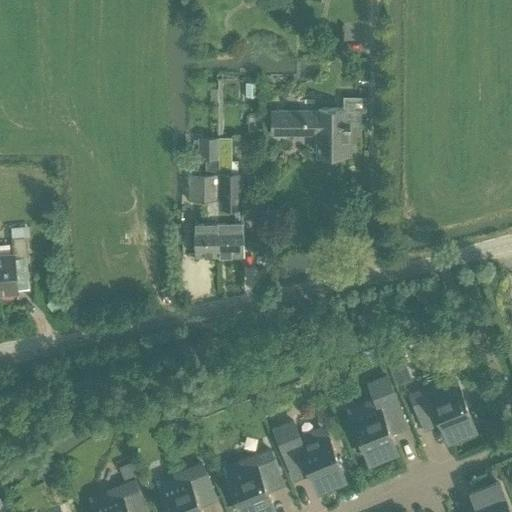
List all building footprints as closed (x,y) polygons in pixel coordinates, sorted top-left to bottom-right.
[(350,154),(350,124),(366,124),(366,96),(343,96),(343,108),(318,108),(318,111),(272,111),(272,132),(274,132),(274,136),(286,136),(286,132),(318,133),(318,154),(350,154)] [(194,172),(191,172),(191,199),(207,199),(207,206),(207,221),(195,221),(195,256),(218,255),(218,206),(218,199),(218,172),(219,172),(218,158),(218,148),(218,142),(218,139),(218,137),(198,137),(198,158),(205,158),(205,172),(194,172)] [(219,172),(218,172),(218,199),(218,206),(218,255),(243,254),(242,220),(242,207),(242,172),(237,172),(237,160),(231,160),(231,148),(218,148),(218,158),(219,172)] [(17,288),(29,288),(24,236),(11,238),(13,253),(0,254),(0,292),(18,291),(17,288)] [(374,399),(349,409),(368,455),(395,444),(390,432),(407,425),(393,392),(387,376),(368,384),(374,399)] [(446,433),(473,422),(454,376),(410,394),(424,428),(441,421),(446,433)] [(324,426),(299,436),(293,421),(274,429),(294,478),(310,471),(315,483),(343,472),(324,426)] [(270,449),(226,467),(243,511),(261,511),(275,506),(268,489),(283,483),(270,449)] [(202,511),(199,504),(216,497),(202,463),(158,481),(170,511),(202,511)] [(148,511),(135,480),(91,498),(97,511),(148,511)] [(511,511),(500,484),(486,489),(484,484),(471,490),(477,507),(464,511),(511,511)]
